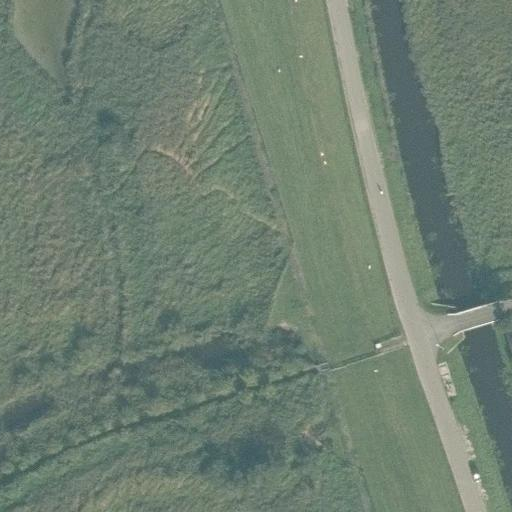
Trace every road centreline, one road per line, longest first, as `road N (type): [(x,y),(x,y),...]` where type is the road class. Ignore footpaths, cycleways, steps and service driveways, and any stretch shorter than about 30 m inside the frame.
road 1 (tertiary): [(417,337),(337,0)]
road 2 (tertiary): [(474,511),(417,337)]
